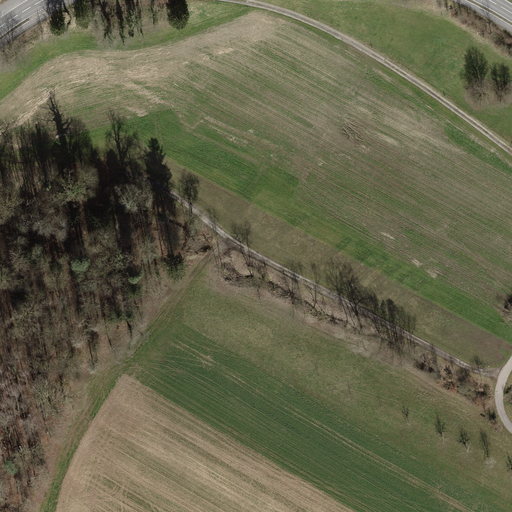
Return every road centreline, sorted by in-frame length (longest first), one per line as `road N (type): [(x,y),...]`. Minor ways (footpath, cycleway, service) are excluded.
road 1 (track): [(0,294),(23,263),(76,226),(109,179),(130,174),(265,260),(465,366),(505,372)]
road 2 (track): [(511,152),(332,30),(238,0)]
